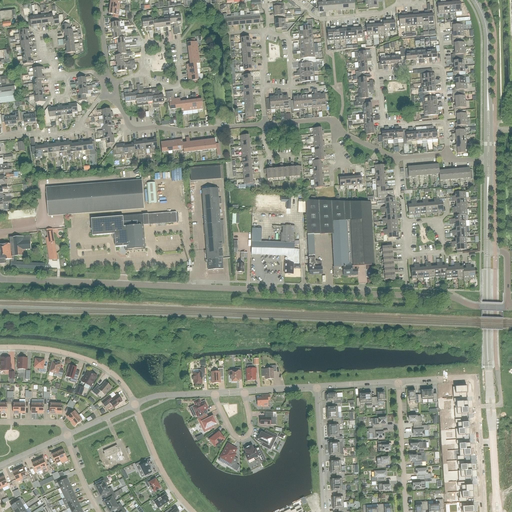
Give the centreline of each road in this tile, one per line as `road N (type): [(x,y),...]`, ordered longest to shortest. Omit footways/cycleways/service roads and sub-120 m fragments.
road 1 (unclassified): [(508,308),(449,297),(0,279)]
road 2 (residential): [(264,124),(137,129),(114,97)]
road 3 (residential): [(135,404),(94,362),(0,347)]
road 4 (tertiary): [(490,405),(486,252)]
road 5 (unknown): [(479,511),(472,377)]
road 6 (tertiary): [(487,129),(486,33),(474,0)]
road 7 (residential): [(398,381),(405,511)]
road 8 (residential): [(324,511),(316,386)]
road 9 (residential): [(135,404),(164,476),(192,511)]
road 10 (unclassified): [(0,138),(68,132),(104,93)]
road 11 (residential): [(293,0),(318,19),(404,3)]
